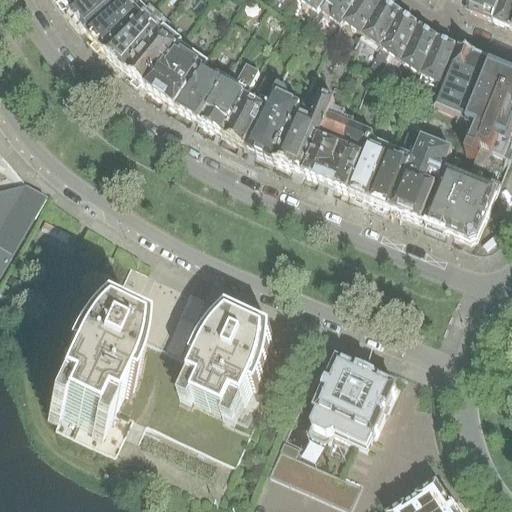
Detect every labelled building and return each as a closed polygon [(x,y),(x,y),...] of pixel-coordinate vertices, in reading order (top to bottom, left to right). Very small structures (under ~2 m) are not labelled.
[(57,0),(71,20),(96,0),(57,0)] [(96,0),(71,20),(88,41),(132,1),(131,0),(96,0)] [(255,0),(269,10),(275,0),(255,0)] [(275,0),(269,10),(285,21),(294,7),(286,2),(287,0),(275,0)] [(303,0),(299,6),(316,19),(318,16),(330,0),(303,0)] [(340,32),(342,28),(362,0),(334,0),(321,18),(318,16),(316,19),(307,32),(315,38),(321,29),(318,27),(324,20),(340,32)] [(362,0),(342,28),(358,39),(381,5),(374,0),(362,0)] [(470,0),(467,9),(470,15),(493,25),(503,0),(470,0)] [(511,0),(503,0),(493,25),(510,32),(511,27),(511,0)] [(88,41),(107,60),(148,17),(132,1),(88,41)] [(373,49),(396,16),(381,5),(358,39),(373,49)] [(148,17),(107,60),(107,61),(119,72),(120,72),(126,78),(166,31),(169,27),(153,12),(148,17)] [(412,39),(417,31),(396,16),(373,49),(381,54),(368,76),(393,87),(401,68),(414,41),(412,39)] [(126,78),(147,95),(178,56),(185,48),(166,31),(126,78)] [(421,82),(437,44),(420,32),(414,41),(401,68),(420,82),(421,82)] [(442,92),(455,63),(453,62),(457,53),(437,44),(421,82),(419,87),(436,93),(438,90),(442,92)] [(461,143),(488,77),(485,76),(489,67),(476,61),(459,54),(455,63),(442,92),(433,114),(460,125),(454,140),(461,143)] [(204,73),(178,56),(147,95),(177,116),(201,77),(204,73)] [(488,77),(461,143),(460,145),(480,153),(475,165),(486,169),(491,157),(510,165),(511,160),(511,76),(492,68),(488,77)] [(200,129),(223,142),(246,102),(259,77),(246,69),(238,86),(238,89),(227,82),(223,89),(200,129)] [(200,129),(223,89),(201,77),(177,116),(200,129)] [(223,142),(246,155),(278,91),(278,90),(266,83),(259,98),(260,104),(258,108),(246,102),(223,142)] [(287,95),(278,91),(246,155),(275,169),(297,120),(301,111),(287,105),(289,102),(287,95)] [(404,92),(401,99),(412,105),(415,98),(404,92)] [(382,93),(378,104),(385,107),(390,96),(382,93)] [(303,183),(304,181),(332,116),(336,106),(321,100),(308,95),(301,111),(297,120),(275,169),(276,169),(275,170),(294,178),(293,179),(303,183)] [(318,187),(327,191),(352,131),(343,128),(345,121),(332,116),(304,181),(318,187)] [(352,131),(327,191),(336,194),(349,199),(372,146),(374,140),(376,134),(354,126),(352,131)] [(371,209),(391,217),(422,142),(408,137),(401,158),(394,155),(371,209)] [(452,155),(422,142),(391,217),(391,218),(404,223),(404,222),(422,230),(452,155)] [(349,199),(371,209),(394,155),(372,146),(349,199)] [(480,181),(486,169),(475,165),(470,176),(450,168),(425,230),(446,239),(447,238),(469,248),(470,249),(478,245),(477,245),(500,189),(480,181)] [(7,313),(0,308),(0,279),(45,203),(25,191),(0,176),(0,309),(7,314),(7,313)] [(107,261),(102,273),(110,276),(116,264),(107,261)] [(223,321),(218,326),(214,330),(210,335),(207,340),(203,345),(200,350),(197,355),(195,360),(192,366),(198,368),(190,384),(201,389),(193,406),(226,421),(234,405),(244,410),(252,393),(257,396),(260,391),(262,385),(264,381),(265,377),(267,372),(268,367),(270,361),(271,355),(271,349),(272,343),(272,336),(228,316),(223,321)] [(142,362),(143,355),(143,349),(143,343),(100,322),(95,327),(91,331),(86,336),(82,340),(79,345),(75,350),(72,355),(69,361),(66,366),(63,372),(69,375),(56,402),(67,407),(59,423),(92,438),(100,422),(111,427),(123,400),(129,402),(132,396),(134,391),(136,385),(138,380),(139,374),(141,368),(142,362)] [(379,378),(371,374),(362,370),(359,377),(338,368),(316,417),(317,418),(308,437),(310,443),(324,449),(330,447),(333,441),(367,456),(373,443),(375,444),(397,394),(376,385),(379,378)] [(297,465),(275,457),(265,483),(286,491),(297,465)] [(319,474),(297,465),(286,491),(308,500),(319,474)] [(341,482),(319,474),(308,500),(329,508),(341,482)] [(352,511),(363,490),(341,482),(329,508),(340,511),(352,511)] [(459,511),(467,507),(463,501),(460,504),(458,507),(456,508),(450,510),(437,491),(418,503),(419,505),(409,511),(459,511)]
